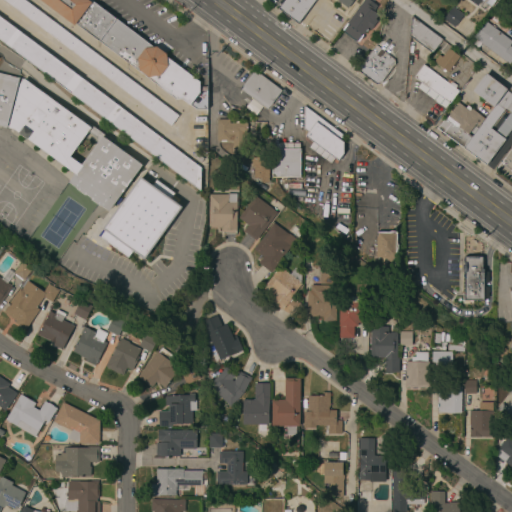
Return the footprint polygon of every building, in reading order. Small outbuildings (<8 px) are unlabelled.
[(171,126),(3,0),(22,0),(178,117),(171,126)] [(89,0),(153,47),(157,47),(167,55),(167,57),(200,83),(199,94),(191,105),(182,99),(176,99),(77,24),(76,26),(41,0),(89,0)] [(315,0),(298,24),(278,9),(279,8),(276,6),(280,0),(315,0)] [(354,0),(348,9),(348,10),(334,0),(354,0)] [(370,30),(368,29),(363,35),(362,35),(357,42),(342,30),(363,0),(368,0),(377,6),(373,11),(378,15),(375,19),(377,21),(370,30)] [(481,0),(476,8),(465,0),(481,0)] [(454,27),(444,19),(452,9),(462,17),(454,27)] [(432,54),(409,36),(412,17),(442,41),(432,54)] [(0,18),(200,168),(200,191),(0,40),(0,18)] [(511,61),(509,65),(473,37),(485,21),(511,42),(509,46),(511,48),(511,61)] [(375,84),(357,70),(376,46),(394,60),(394,66),(380,84),(375,84)] [(448,73),(434,62),(439,55),(442,58),(448,49),(460,57),(448,73)] [(443,80),(445,77),(448,80),(456,86),(454,88),(458,91),(449,104),(448,103),(444,108),(416,87),(420,82),(413,78),(423,65),(443,80)] [(270,107),(269,106),(266,110),(241,91),(243,87),(255,71),(282,91),(270,107)] [(0,74),(18,79),(6,128),(0,126),(0,74)] [(511,114),(504,108),(490,128),(495,132),(509,113),(511,115),(511,128),(504,139),(505,140),(485,165),(436,129),(445,117),(446,118),(457,103),(465,108),(467,106),(484,119),(478,126),(475,124),(468,134),(471,137),(493,107),(472,91),(485,74),(511,94),(511,114)] [(82,165),(102,137),(142,166),(109,212),(101,206),(100,207),(92,201),(92,199),(86,195),(86,196),(77,189),(69,183),(75,174),(15,130),(9,128),(20,84),(24,80),(90,129),(70,157),(82,165)] [(195,109),(205,109),(206,87),(195,87),(195,109)] [(338,161),(334,158),(330,164),(309,148),(313,143),(306,137),(309,133),(304,130),(304,106),(343,136),(340,140),(343,142),(343,154),(338,161)] [(229,124),(247,124),(247,151),(233,151),(233,141),(231,141),(231,142),(218,142),(217,120),(229,120),(229,124)] [(300,178),(272,178),(272,143),(300,144),(300,178)] [(511,181),(496,169),(511,148),(511,181)] [(269,167),(268,167),(268,178),(253,178),(253,167),(251,167),(251,157),(270,158),(269,167)] [(145,259),(180,208),(139,180),(104,231),(145,259)] [(237,232),(235,232),(235,234),(223,234),(223,232),(221,232),(221,228),(210,228),(210,227),(209,227),(209,195),(227,195),(227,194),(237,194),(237,232)] [(256,241),(243,232),(248,226),(239,219),(256,197),(277,214),(256,241)] [(288,234),(296,240),(271,273),(259,264),(263,257),(254,250),(273,224),(288,234)] [(396,233),(396,243),(398,245),(397,249),(396,250),(396,263),(384,263),(384,258),(376,258),(376,238),(377,238),(377,232),(389,233),(390,231),(394,231),(396,233)] [(489,284),(484,284),(484,287),(489,287),(489,299),(483,299),(483,301),(464,301),(464,258),(482,258),(482,270),(483,270),(483,273),(489,273),(489,284)] [(23,281),(14,273),(22,262),(32,270),(23,281)] [(336,284),(320,284),(321,266),(336,266),(336,284)] [(289,275),(294,267),(301,272),(301,280),(300,280),(300,283),(301,284),(291,297),(300,304),(290,316),(276,305),(277,304),(269,298),(272,295),(262,288),(279,267),(289,275)] [(0,305),(0,279),(12,288),(9,292),(10,292),(0,305)] [(43,292),(48,285),(58,291),(50,302),(44,298),(37,308),(39,310),(25,330),(15,324),(17,321),(4,313),(20,289),(21,290),(27,281),(43,292)] [(335,321),(323,321),(323,317),(307,317),(307,291),(311,291),(311,286),(336,286),(335,321)] [(360,303),(363,303),(363,323),(357,323),(357,327),(353,327),(353,338),(352,338),(352,344),(340,344),(340,338),(339,338),(339,326),(338,326),(338,301),(348,302),(348,297),(360,297),(360,303)] [(85,320),(74,315),(80,301),(91,306),(85,320)] [(65,314),(63,318),(61,320),(73,326),(61,350),(52,345),(53,343),(47,339),(47,340),(36,334),(38,329),(40,330),(42,326),(41,325),(44,319),(45,320),(47,316),(46,316),(48,311),(54,314),(56,309),(65,314)] [(221,326),(226,324),(232,337),(236,336),(242,351),(219,361),(218,359),(215,361),(208,345),(212,343),(210,338),(209,339),(206,332),(206,320),(217,315),(221,326)] [(117,335),(106,330),(112,317),(123,322),(117,335)] [(95,366),(85,361),(87,358),(73,352),(81,335),(80,334),(84,327),(103,336),(101,340),(106,343),(95,366)] [(388,333),(390,333),(390,332),(396,332),(396,334),(397,334),(397,358),(399,358),(398,371),(385,371),(385,358),(370,358),(370,327),(388,327),(388,333)] [(411,347),(399,347),(400,332),(412,332),(411,347)] [(149,353),(138,346),(146,333),(157,340),(149,353)] [(441,347),(441,343),(440,343),(440,344),(433,344),(434,334),(441,334),(441,333),(452,334),(452,339),(465,340),(463,353),(448,351),(448,345),(454,346),(454,343),(446,343),(446,348),(445,348),(441,347)] [(136,357),(138,358),(132,371),(126,368),(123,375),(120,374),(119,375),(108,369),(108,368),(105,366),(111,356),(112,356),(121,338),(128,342),(128,343),(140,349),(136,357)] [(175,358),(171,364),(172,365),(170,368),(176,372),(164,389),(156,383),(153,388),(138,377),(157,352),(159,353),(162,348),(175,358)] [(427,362),(429,362),(428,389),(410,389),(404,389),(404,382),(405,382),(405,362),(411,362),(411,358),(415,358),(415,352),(428,353),(427,362)] [(451,366),(432,366),(432,352),(451,353),(451,366)] [(187,385),(181,372),(194,367),(200,379),(187,385)] [(234,382),(239,372),(251,378),(243,395),(231,407),(209,386),(227,367),(236,376),(232,380),(234,382)] [(511,393),(511,395),(500,386),(509,374),(511,376),(511,393)] [(0,377),(9,384),(7,387),(17,393),(4,411),(0,408),(0,377)] [(300,426),(296,426),(296,436),(287,436),(288,427),(272,427),(272,401),(285,401),(285,380),(300,380),(300,426)] [(465,395),(464,381),(475,380),(476,395),(465,395)] [(269,425),(268,425),(268,436),(257,436),(258,426),(243,425),(243,400),(255,400),(255,383),(270,384),(269,425)] [(461,413),(437,413),(437,386),(461,386),(461,413)] [(329,407),(328,407),(328,410),(335,410),(335,421),(341,421),(341,434),(327,434),(327,428),(328,428),(328,426),(315,426),(315,428),(303,428),(303,412),(307,412),(307,396),(321,396),(321,392),(329,392),(329,407)] [(194,401),(195,401),(195,411),(191,411),(191,424),(172,425),(172,426),(158,427),(158,412),(169,411),(169,406),(165,406),(165,397),(188,396),(188,394),(194,394),(194,401)] [(39,410),(44,401),(57,408),(47,424),(45,422),(36,437),(6,420),(21,395),(35,404),(33,407),(39,410)] [(511,423),(509,427),(498,418),(501,414),(496,410),(502,403),(507,407),(511,400),(511,423)] [(98,445),(79,444),(68,438),(71,431),(53,423),(62,403),(99,421),(98,445)] [(492,411),(493,411),(493,438),(470,437),(470,411),(479,411),(479,403),(492,403),(492,411)] [(196,449),(179,449),(179,457),(156,456),(156,443),(160,443),(160,441),(158,441),(158,430),(196,430),(196,449)] [(209,448),(209,434),(222,434),(222,448),(209,448)] [(384,475),(382,475),(382,476),(384,476),(384,481),(370,481),(358,480),(358,472),(359,472),(359,458),(358,458),(358,438),(373,438),(373,456),(384,456),(384,475)] [(511,467),(495,455),(507,438),(511,441),(511,467)] [(90,467),(91,467),(91,477),(62,477),(62,472),(55,472),(55,456),(60,456),(60,453),(65,453),(65,448),(87,448),(87,446),(99,446),(99,462),(90,462),(90,467)] [(243,473),(246,473),(246,485),(217,485),(217,472),(226,472),(226,464),(219,464),(219,452),(243,452),(243,473)] [(338,461),(318,460),(318,453),(338,454),(338,461)] [(343,497),(328,497),(328,484),(323,484),(323,475),(319,475),(319,464),(324,464),(324,463),(343,462),(343,497)] [(424,505),(404,505),(404,501),(392,501),(392,465),(408,465),(408,485),(424,485),(424,505)] [(183,471),(202,471),(202,472),(206,472),(207,480),(201,480),(201,485),(176,486),(176,496),(156,496),(156,469),(183,469),(183,471)] [(16,510),(6,505),(4,509),(2,508),(0,511),(0,476),(12,483),(11,486),(24,493),(16,510)] [(97,502),(99,502),(99,511),(62,511),(58,500),(68,500),(68,481),(98,481),(98,499),(97,499),(97,502)] [(444,504),(448,504),(448,502),(459,502),(459,511),(433,511),(433,506),(430,506),(430,492),(444,492),(444,504)] [(151,511),(151,500),(184,500),(184,511),(151,511)]
